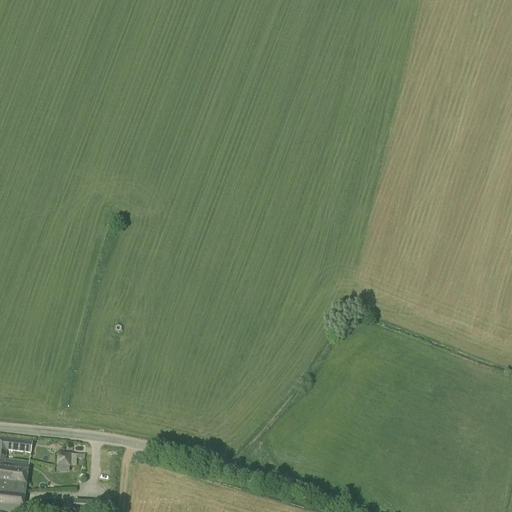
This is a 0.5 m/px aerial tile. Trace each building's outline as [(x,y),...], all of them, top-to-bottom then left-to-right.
[(0,458),(5,459),(6,451),(30,454),(31,443),(0,439),(0,458)] [(76,467),(76,450),(58,449),(58,466),(76,467)] [(5,459),(0,458),(0,493),(24,496),(28,465),(5,462),(5,459)] [(22,511),(24,496),(0,493),(0,511),(3,511),(22,511)] [(111,511),(112,503),(74,502),(73,511),(111,511)]
